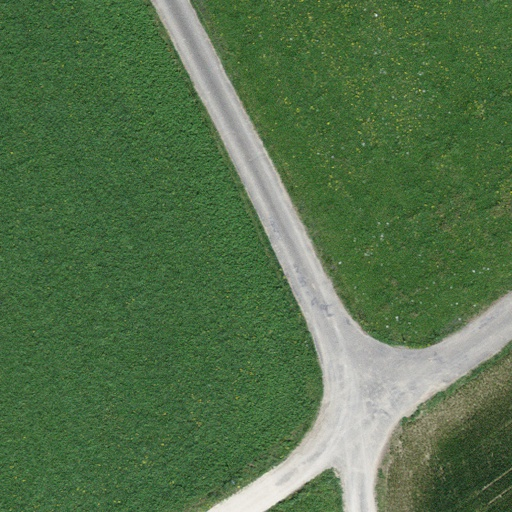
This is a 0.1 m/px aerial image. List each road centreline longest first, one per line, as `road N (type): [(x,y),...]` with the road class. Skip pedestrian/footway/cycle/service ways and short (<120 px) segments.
road 1 (track): [(511,313),(378,410),(172,0)]
road 2 (track): [(215,511),(378,410),(360,511)]
